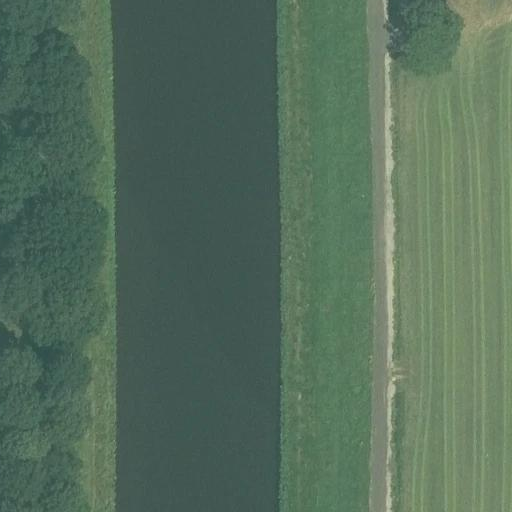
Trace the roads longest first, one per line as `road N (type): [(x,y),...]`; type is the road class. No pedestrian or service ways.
road 1 (track): [(377,511),(373,0)]
road 2 (track): [(31,511),(31,0)]
